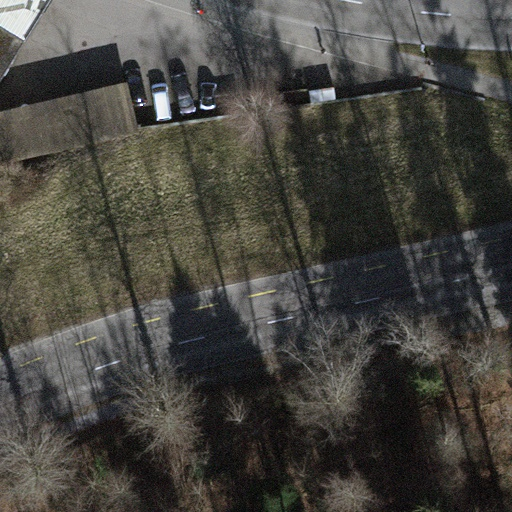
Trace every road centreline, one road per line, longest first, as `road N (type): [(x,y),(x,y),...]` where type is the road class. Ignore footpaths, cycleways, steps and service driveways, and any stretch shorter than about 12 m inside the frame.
road 1 (tertiary): [(0,409),(157,350),(511,269)]
road 2 (secondary): [(338,0),(511,19)]
